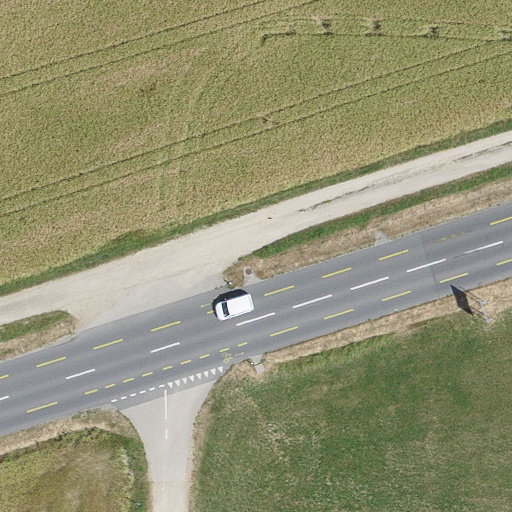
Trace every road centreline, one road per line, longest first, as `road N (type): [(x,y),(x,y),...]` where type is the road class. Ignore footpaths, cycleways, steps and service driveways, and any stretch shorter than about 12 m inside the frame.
road 1 (track): [(511,141),(0,316)]
road 2 (secondary): [(511,241),(0,401)]
road 3 (track): [(170,511),(169,348),(146,271)]
